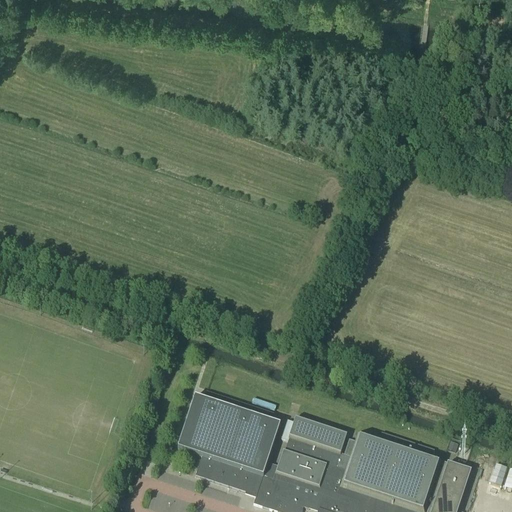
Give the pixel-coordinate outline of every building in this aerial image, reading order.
[(274,416),(206,394),(204,402),(195,399),(178,451),(202,459),(195,478),(256,498),(253,506),(271,511),(302,511),(303,509),(309,511),(310,509),(318,511),(324,495),(327,496),(336,469),(347,436),(296,419),(285,452),(283,452),(273,481),(264,478),(280,427),(271,424),(274,416)] [(355,446),(350,461),(346,473),(336,469),(327,496),(324,495),(318,511),(426,511),(442,463),(432,460),(434,452),(392,438),(382,435),(379,442),(358,435),(355,446)] [(355,446),(349,444),(345,459),(350,461),(355,446)] [(450,444),(448,451),(455,454),(458,446),(450,444)] [(457,511),(471,473),(444,464),(427,511),(457,511)] [(507,470),(495,466),(489,484),(501,488),(507,470)]
